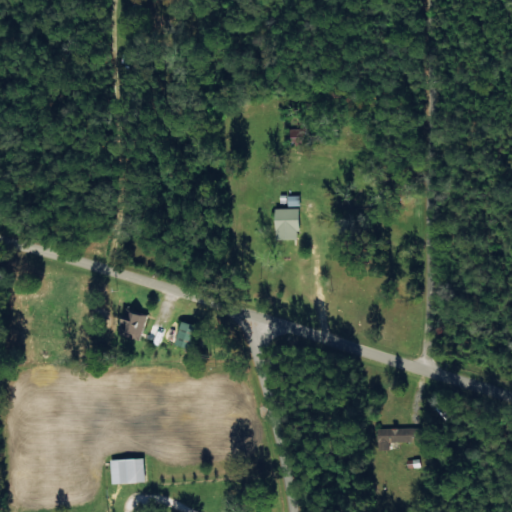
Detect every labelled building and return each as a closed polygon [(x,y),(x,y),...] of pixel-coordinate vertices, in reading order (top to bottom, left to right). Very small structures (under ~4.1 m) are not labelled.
[(275,239),(299,239),(298,195),(287,195),(287,207),(274,208),(275,239)] [(146,315),(125,308),(116,332),(137,340),(146,315)] [(198,326),(180,320),(173,344),(190,349),(198,326)] [(389,449),(389,441),(421,440),(420,427),(376,429),(377,450),(389,449)] [(111,483),(144,482),(143,458),(110,459),(111,483)]
